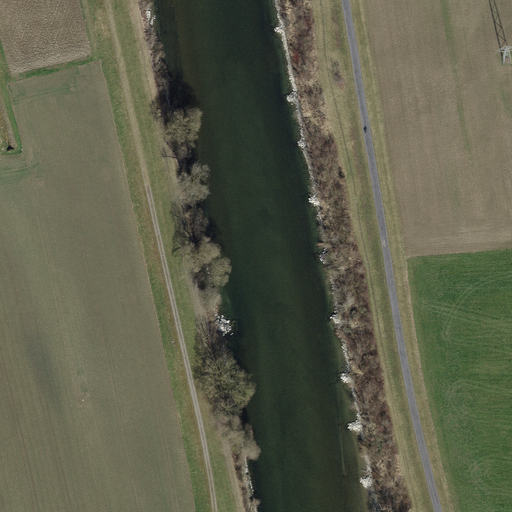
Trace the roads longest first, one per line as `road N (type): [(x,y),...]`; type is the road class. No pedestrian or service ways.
road 1 (track): [(105,0),(217,511)]
road 2 (track): [(337,0),(438,511)]
